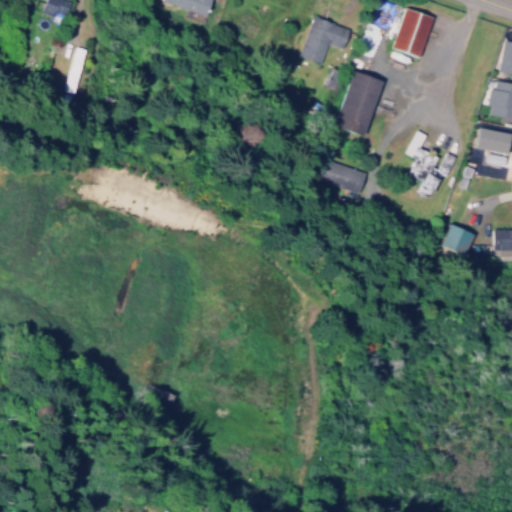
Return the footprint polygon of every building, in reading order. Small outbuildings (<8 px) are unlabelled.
[(41,0),(37,11),(59,19),(67,0),(65,0),(41,0)] [(170,0),(205,0),(202,10),(170,0)] [(428,13),(414,53),(386,44),(400,4),(428,13)] [(309,10),(345,24),(337,44),(322,38),(314,59),(293,51),(309,10)] [(511,73),(511,40),(499,38),(494,70),(511,73)] [(68,92),(82,48),(71,45),(58,89),(68,92)] [(376,77),(357,132),(328,122),(347,67),(376,77)] [(511,81),(491,79),(490,88),(486,87),(482,114),(511,117),(511,81)] [(400,153),(409,157),(402,173),(417,179),(412,190),(427,197),(436,176),(445,180),(450,168),(446,166),(451,155),(441,151),(438,157),(415,148),(422,133),(411,128),(400,153)] [(320,153),(361,168),(354,188),(312,173),(320,153)] [(468,230),(458,252),(435,241),(444,220),(468,230)] [(488,224),(511,224),(511,245),(488,245),(488,224)]
